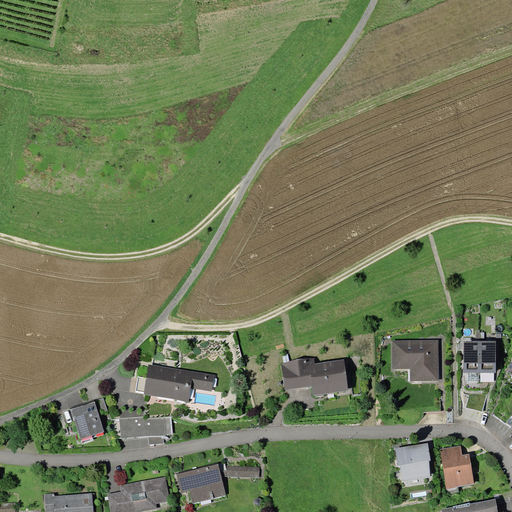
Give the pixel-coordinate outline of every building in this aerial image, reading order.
[(410,381),(438,381),(438,340),(392,341),(392,370),(410,369),(410,381)] [(464,373),(480,373),(480,341),(464,341),(464,373)] [(496,341),(480,341),(480,373),(496,373),(496,341)] [(314,358),(282,362),(285,390),(312,386),(313,395),(348,391),(344,360),(315,363),(314,358)] [(214,374),(149,364),(146,378),(138,377),(136,391),(144,392),(144,394),(189,402),(191,388),(211,391),(214,374)] [(108,412),(104,398),(97,400),(101,414),(108,412)] [(80,439),(104,432),(95,402),(71,409),(80,439)] [(121,438),(149,436),(163,435),(166,435),(173,434),(172,417),(147,418),(147,416),(120,418),(121,438)] [(164,444),(163,435),(149,436),(149,445),(164,444)] [(403,481),(431,476),(429,461),(431,461),(428,443),(395,448),(398,466),(400,466),(403,481)] [(442,458),(463,455),(461,446),(440,449),(442,458)] [(463,455),(442,458),(447,488),(475,483),(469,454),(463,455)] [(193,503),(227,495),(222,476),(221,471),(219,463),(177,473),(182,493),(190,491),(193,503)] [(260,478),(260,466),(226,465),(227,470),(221,471),(222,476),(260,478)] [(156,504),(171,501),(166,477),(120,485),(121,491),(108,494),(110,511),(141,511),(157,509),(156,504)] [(93,511),(92,493),(54,496),(54,494),(44,494),(44,511),(93,511)] [(442,509),(442,511),(498,511),(496,498),(442,509)] [(15,511),(15,502),(0,503),(0,511),(15,511)]
